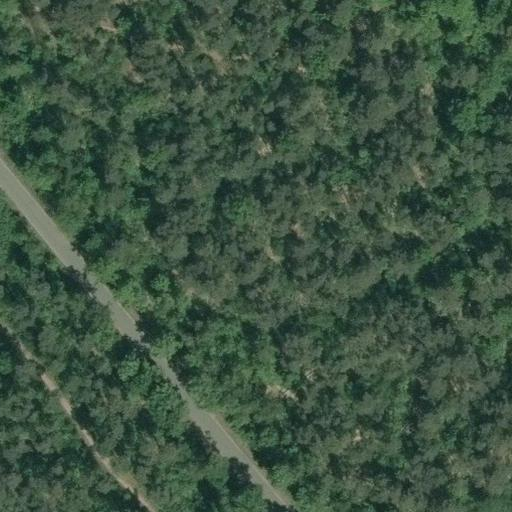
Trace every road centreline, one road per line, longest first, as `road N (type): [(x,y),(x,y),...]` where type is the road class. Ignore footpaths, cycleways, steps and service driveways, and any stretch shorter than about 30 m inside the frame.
road 1 (unclassified): [(276,511),(0,173)]
road 2 (track): [(0,326),(153,511)]
